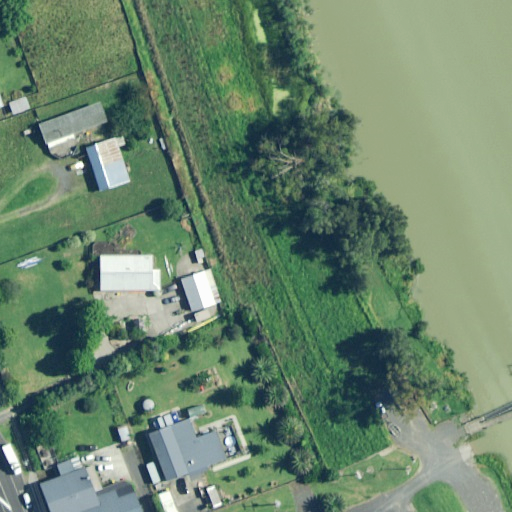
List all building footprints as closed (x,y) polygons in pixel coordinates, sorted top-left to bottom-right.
[(23,97),(7,104),(11,115),(28,109),(23,97)] [(105,122),(98,102),(37,125),(46,149),(73,139),(71,135),(105,122)] [(124,145),(121,136),(82,148),(97,192),(128,182),(117,148),(124,145)] [(145,245),(94,246),(95,286),(146,285),(145,245)] [(207,298),(196,266),(175,273),(186,305),(207,298)] [(185,417),(137,434),(153,477),(217,453),(208,429),(192,436),(185,417)] [(128,439),(124,426),(114,429),(118,442),(128,439)] [(78,459),(31,477),(43,511),(134,511),(124,484),(93,496),(78,459)]
